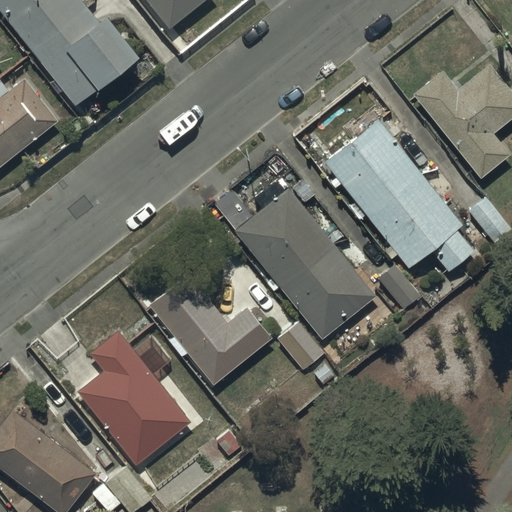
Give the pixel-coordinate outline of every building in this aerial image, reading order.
[(99,29),(76,0),(0,0),(0,16),(73,109),(134,62),(105,25),(99,29)] [(141,0),(167,33),(208,0),(141,0)] [(458,80),(443,61),(413,84),(482,169),(510,147),(492,124),(511,107),(511,84),(489,56),(458,80)] [(0,169),(57,125),(23,83),(8,95),(0,85),(0,169)] [(462,216),(379,109),(325,151),(409,259),(432,241),(448,262),(474,242),(457,220),(462,216)] [(235,220),(321,330),(375,288),(289,178),(235,220)] [(511,222),(484,186),(464,201),(494,241),(511,228),(511,222)] [(420,289),(394,256),(377,269),(403,302),(420,289)] [(150,292),(213,375),(271,329),(247,299),(227,315),(186,263),(150,292)] [(298,315),(277,331),(303,364),(324,348),(298,315)] [(190,415),(117,323),(90,345),(105,363),(79,383),(137,456),(190,415)] [(38,393),(22,407),(12,399),(0,414),(0,458),(63,508),(96,465),(41,422),(54,410),(38,393)] [(126,459),(106,475),(131,508),(152,492),(126,459)]
